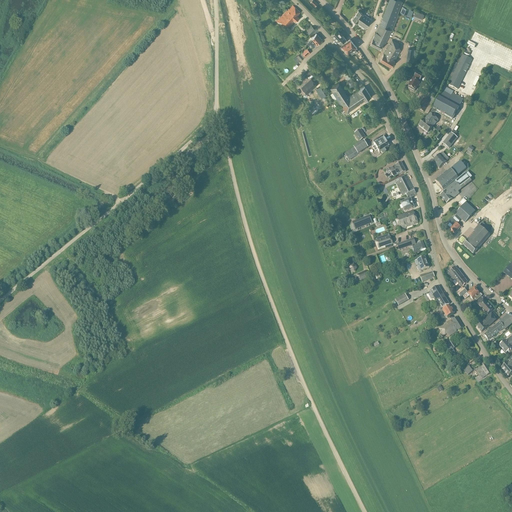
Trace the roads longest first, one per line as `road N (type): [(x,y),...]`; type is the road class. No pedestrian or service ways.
road 1 (track): [(385,511),(287,285),(216,13)]
road 2 (unclassified): [(511,392),(442,283),(416,185),(378,104),(292,0)]
road 3 (residential): [(511,311),(447,247),(390,95),(370,59),(316,0)]
